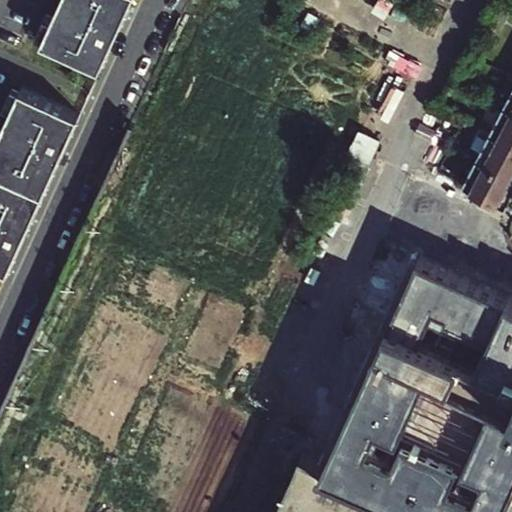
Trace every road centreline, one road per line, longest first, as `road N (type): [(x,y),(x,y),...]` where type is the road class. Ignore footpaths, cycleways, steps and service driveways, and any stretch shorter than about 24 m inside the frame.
road 1 (residential): [(240,511),(384,188),(480,234)]
road 2 (residential): [(0,343),(156,0)]
